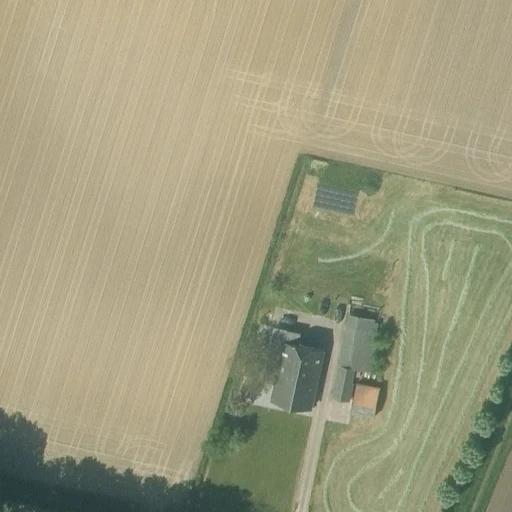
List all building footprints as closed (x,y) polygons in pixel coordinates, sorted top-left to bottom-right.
[(289,303),(276,300),(273,314),(308,321),(313,298),(291,293),(289,303)] [(298,346),(300,333),(287,330),(284,343),(298,346)] [(344,331),(337,367),(356,371),(373,374),(380,338),(375,337),(344,331)] [(311,409),(323,351),(298,346),(284,343),(283,343),(271,400),(311,409)] [(243,375),(255,377),(258,363),(245,361),(243,375)] [(335,379),(330,398),(350,402),(353,383),(335,379)] [(374,419),(380,387),(355,383),(350,414),(374,419)] [(221,464),(225,451),(215,448),(211,461),(221,464)]
